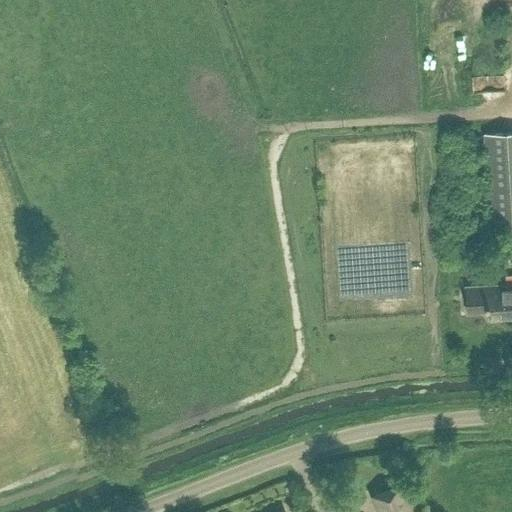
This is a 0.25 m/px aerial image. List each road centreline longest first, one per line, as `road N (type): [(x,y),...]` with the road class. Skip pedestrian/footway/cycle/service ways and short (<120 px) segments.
road 1 (track): [(0,500),(287,378),(298,354),(271,152),(288,126),(485,117),(511,99)]
road 2 (unclassified): [(133,511),(333,436),(511,413)]
